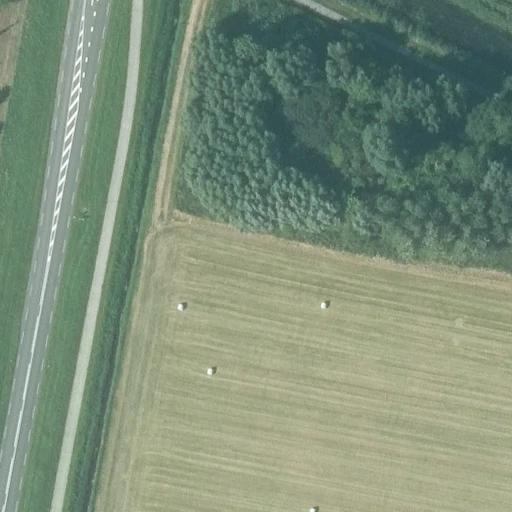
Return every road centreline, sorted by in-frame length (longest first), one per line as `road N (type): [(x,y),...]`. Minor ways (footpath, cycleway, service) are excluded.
road 1 (primary): [(39,341),(103,0)]
road 2 (primary): [(79,0),(42,246),(39,341)]
road 3 (primary): [(7,511),(39,341)]
